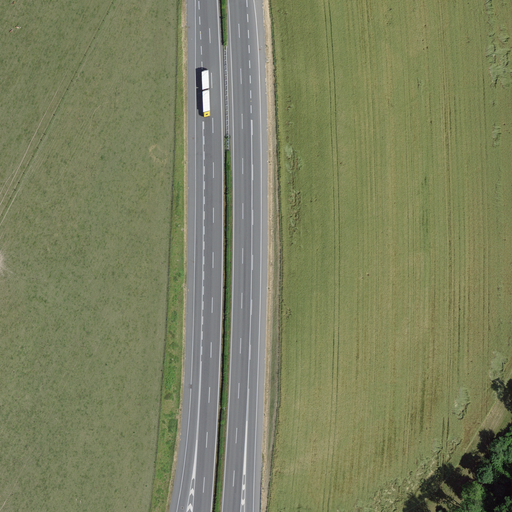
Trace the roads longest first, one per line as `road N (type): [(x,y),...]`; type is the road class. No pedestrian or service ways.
road 1 (motorway): [(238,388),(237,0)]
road 2 (motorway): [(208,0),(210,361)]
road 3 (motorway): [(210,361),(180,511)]
road 4 (motorway): [(210,361),(201,511)]
road 5 (motorway): [(231,511),(238,388)]
road 6 (motorway): [(243,511),(238,388)]
